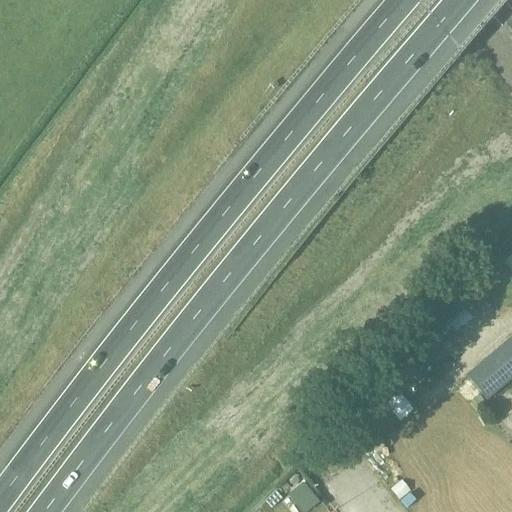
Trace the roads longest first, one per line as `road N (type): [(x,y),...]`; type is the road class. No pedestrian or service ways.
road 1 (motorway): [(48,511),(463,0)]
road 2 (motorway): [(404,0),(234,195),(0,497)]
road 3 (motorway): [(150,511),(368,301),(482,219)]
